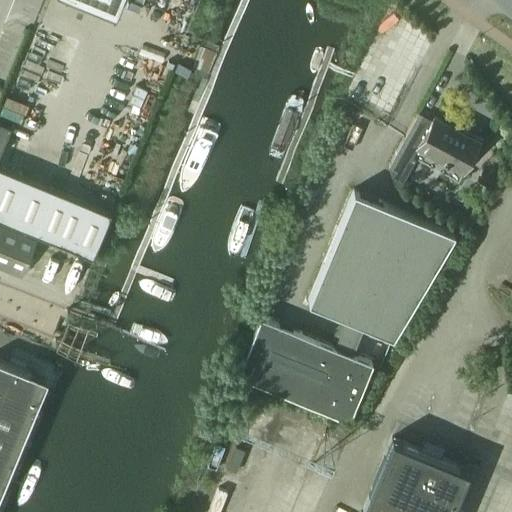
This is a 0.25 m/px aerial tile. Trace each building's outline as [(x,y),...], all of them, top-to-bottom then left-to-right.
[(417,112),(388,166),(394,185),(396,186),(398,183),(418,145),(462,169),(477,142),(480,137),(435,113),(434,116),(431,119),(417,112)] [(0,149),(9,126),(0,122),(0,149)] [(0,151),(0,165),(17,172),(30,143),(7,134),(0,151)] [(0,217),(91,255),(109,210),(17,172),(0,165),(0,217)] [(454,230),(353,189),(307,300),(346,316),(334,345),(259,314),(236,372),(348,418),(372,361),(352,353),(364,323),(392,334),(454,230)] [(0,264),(20,273),(35,235),(0,220),(0,264)] [(0,489),(46,379),(0,360),(0,489)] [(449,511),(468,468),(439,456),(442,448),(423,440),(420,449),(392,437),(360,511),(449,511)]
